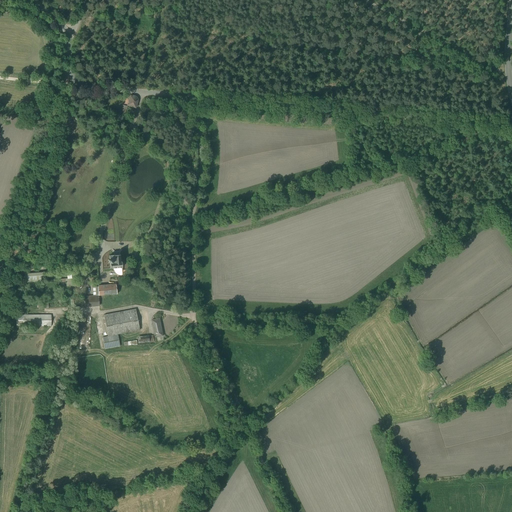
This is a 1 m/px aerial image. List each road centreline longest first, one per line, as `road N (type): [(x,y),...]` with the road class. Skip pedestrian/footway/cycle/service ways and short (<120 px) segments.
road 1 (unclassified): [(197,96),(511,125)]
road 2 (unclassified): [(195,325),(197,96)]
road 3 (unclassified): [(67,32),(67,68),(78,83),(197,96)]
road 4 (track): [(508,76),(355,0)]
road 5 (track): [(269,476),(195,325)]
